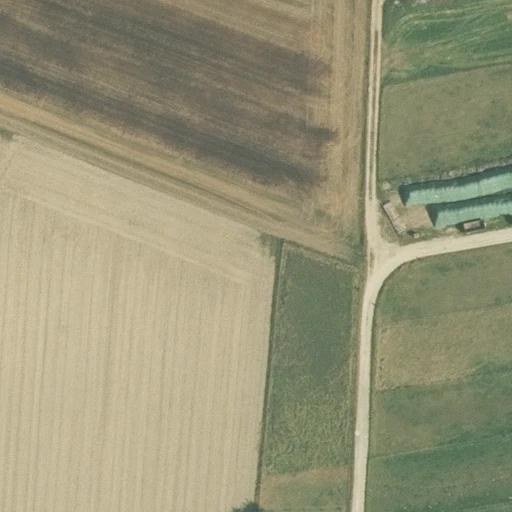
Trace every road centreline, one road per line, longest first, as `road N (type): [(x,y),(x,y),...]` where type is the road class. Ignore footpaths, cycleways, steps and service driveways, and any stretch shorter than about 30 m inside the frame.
road 1 (track): [(511,241),(369,267),(357,511)]
road 2 (track): [(369,267),(381,0)]
